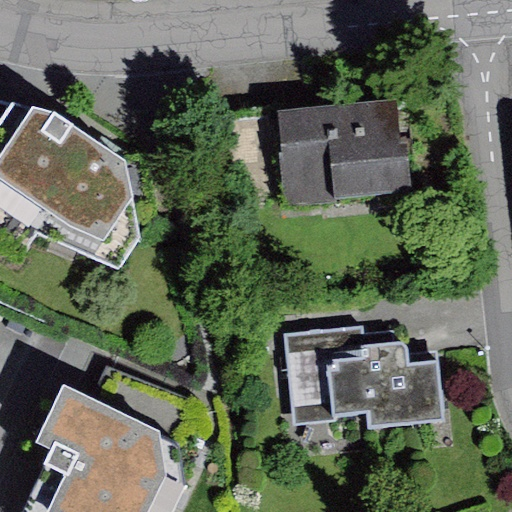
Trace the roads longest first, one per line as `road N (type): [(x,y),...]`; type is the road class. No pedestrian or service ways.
road 1 (residential): [(0,25),(155,45),(482,9)]
road 2 (residential): [(511,389),(482,9)]
